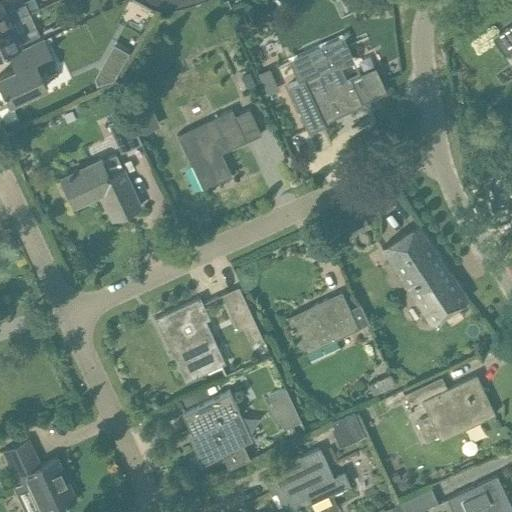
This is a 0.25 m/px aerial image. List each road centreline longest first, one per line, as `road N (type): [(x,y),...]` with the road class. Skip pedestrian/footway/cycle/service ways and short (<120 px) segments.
road 1 (residential): [(66,318),(390,164),(437,151)]
road 2 (residential): [(161,511),(66,318)]
road 3 (residential): [(66,318),(0,175)]
road 4 (residential): [(511,288),(467,222),(437,151)]
road 5 (residential): [(437,151),(421,42),(434,0)]
